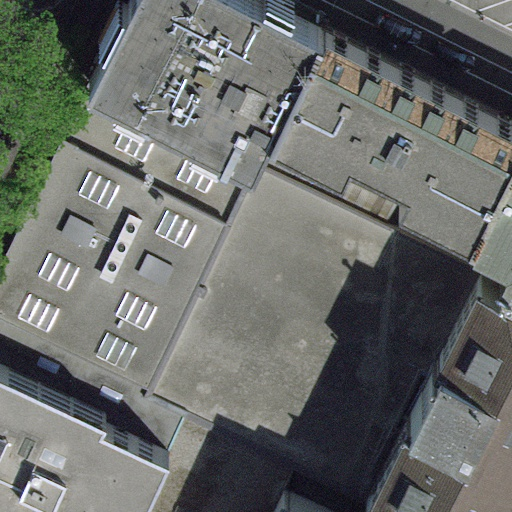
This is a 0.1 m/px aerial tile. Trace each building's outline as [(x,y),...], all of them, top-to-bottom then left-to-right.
[(130,0),(92,77),(254,158),(271,123),(320,21),(278,0),(130,0)] [(324,14),(320,21),(271,123),(345,161),(354,145),(409,172),(402,187),(476,223),(511,152),(511,109),(431,69),(324,14)] [(62,134),(229,216),(254,158),(92,77),(62,134)] [(0,355),(110,407),(106,415),(170,445),(187,409),(191,401),(152,381),(229,216),(62,134),(0,261),(0,355)] [(510,247),(498,272),(511,278),(511,152),(476,223),(473,229),(510,247)] [(366,492),(480,263),(254,158),(229,216),(152,381),(191,401),(187,409),(366,492)] [(480,263),(366,492),(407,511),(501,511),(511,493),(511,278),(498,272),(480,263)] [(110,407),(0,355),(0,507),(10,511),(141,511),(170,445),(106,415),(110,407)] [(355,511),(366,492),(187,409),(170,445),(141,511),(273,511),(288,482),(350,511),(355,511)] [(407,511),(366,492),(355,511),(350,511),(288,482),(273,511),(407,511)]
